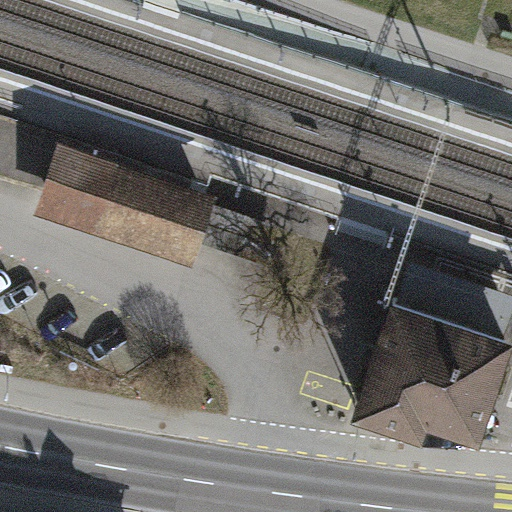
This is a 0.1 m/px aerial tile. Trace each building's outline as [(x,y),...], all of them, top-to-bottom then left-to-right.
[(347,39),(228,0),(146,0),(339,64),(347,39)] [(66,139),(50,188),(194,235),(207,195),(210,186),(66,139)] [(283,219),(207,195),(194,235),(270,260),(283,219)] [(511,288),(411,253),(395,296),(428,307),(431,300),(463,311),(460,318),(492,329),(508,334),(511,320),(511,288)] [(428,307),(395,296),(360,403),(419,423),(424,408),(477,426),(485,402),(508,334),(492,329),(460,318),(463,311),(431,300),(428,307)]
